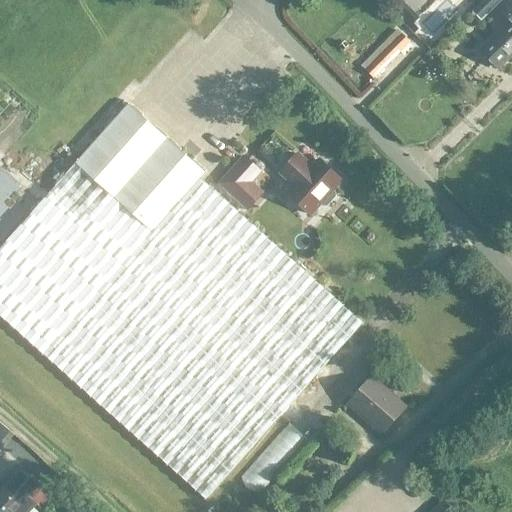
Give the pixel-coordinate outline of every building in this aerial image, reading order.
[(400,0),(391,9),(408,27),(418,18),(400,0)] [(500,0),(483,0),(471,12),(480,21),(500,0)] [(511,0),(506,0),(499,8),(511,21),(480,51),(497,68),(511,54),(511,0)] [(374,78),(409,42),(398,31),(363,66),(374,78)] [(0,307),(206,499),(363,324),(200,179),(206,173),(127,105),(0,247),(0,307)] [(246,176),(255,166),(238,151),(214,178),(243,203),(257,187),(246,176)] [(322,206),(327,206),(335,197),(334,193),(332,191),(341,181),(319,161),(313,168),(298,154),(281,174),(295,187),(288,195),(310,215),(320,204),(322,206)] [(367,332),(377,360),(400,352),(390,324),(367,332)] [(382,433),(405,408),(371,378),(348,403),(382,433)] [(0,484),(0,511),(26,511),(35,504),(30,499),(42,487),(19,465),(0,484)] [(94,511),(75,493),(66,502),(76,511),(94,511)] [(453,511),(442,499),(428,511),(453,511)]
